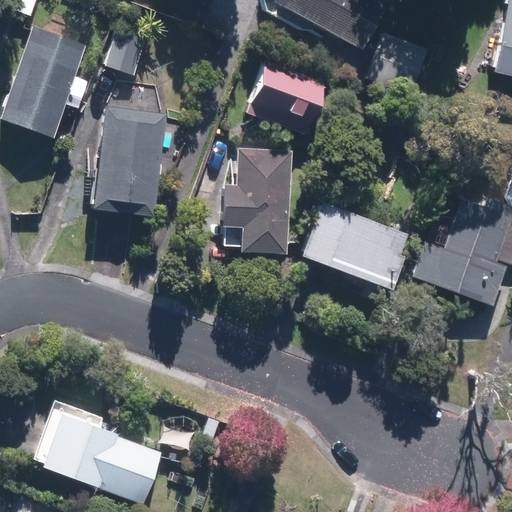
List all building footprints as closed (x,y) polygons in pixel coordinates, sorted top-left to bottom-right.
[(29,15),(33,0),(3,0),(2,6),(29,15)] [(272,0),(271,2),(356,47),(380,0),(272,0)] [(511,78),(511,0),(505,0),(489,74),(511,78)] [(0,118),(49,136),(82,46),(32,28),(0,115),(0,118)] [(131,74),(142,41),(114,32),(103,65),(131,74)] [(422,50),(382,33),(364,78),(404,94),(422,50)] [(362,61),(335,46),(327,60),(355,75),(362,61)] [(263,61),(243,109),(298,131),(318,83),(263,61)] [(147,216),(161,114),(105,106),(91,208),(147,216)] [(281,250),(286,150),(233,148),(231,183),(220,182),(218,222),(237,223),(236,248),(281,250)] [(421,239),(408,273),(487,303),(502,265),(491,261),(493,257),(511,264),(511,223),(505,221),(511,207),(480,195),(477,205),(457,198),(439,246),(421,239)] [(315,200),(295,251),(387,287),(407,236),(315,200)] [(57,412),(37,463),(138,502),(158,450),(57,412)] [(198,430),(160,417),(152,439),(190,452),(198,430)]
